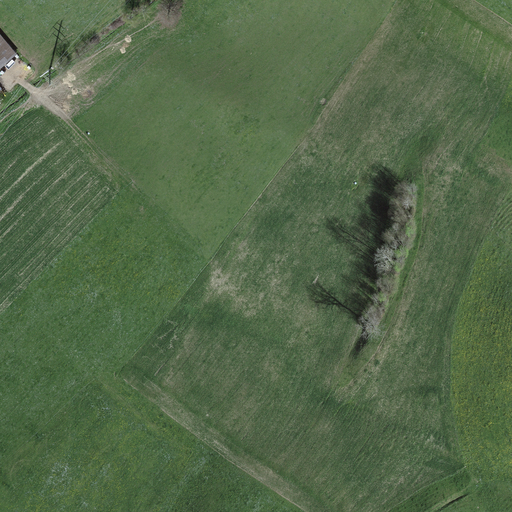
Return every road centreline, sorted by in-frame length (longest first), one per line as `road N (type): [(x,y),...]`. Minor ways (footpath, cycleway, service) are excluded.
road 1 (track): [(359,415),(470,471),(468,490),(433,511)]
road 2 (track): [(136,190),(47,100),(21,80),(0,77)]
